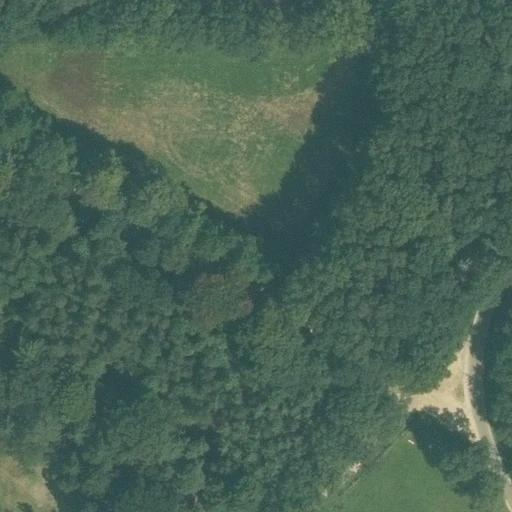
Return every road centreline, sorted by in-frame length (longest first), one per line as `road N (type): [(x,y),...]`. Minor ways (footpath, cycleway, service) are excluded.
road 1 (track): [(422,395),(0,144)]
road 2 (track): [(0,4),(118,1),(378,14)]
road 3 (unclassified): [(511,498),(479,433),(471,390),(478,328),(511,258)]
road 4 (track): [(313,511),(422,395)]
road 5 (track): [(511,45),(378,14)]
